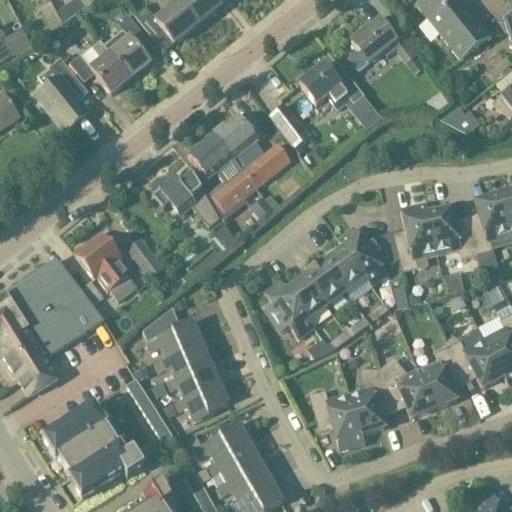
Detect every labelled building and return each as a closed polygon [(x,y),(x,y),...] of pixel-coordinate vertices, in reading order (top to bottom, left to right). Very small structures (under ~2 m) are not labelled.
[(91,0),(76,0),(55,14),(63,28),(78,19),(95,6),(91,0)] [(185,0),(179,6),(198,29),(222,10),(221,10),(231,2),(230,0),(185,0)] [(459,64),(487,42),(489,41),(456,0),(429,0),(417,10),(459,64)] [(53,36),(63,28),(55,14),(51,6),(39,12),(53,36)] [(175,48),(198,29),(179,6),(156,24),(146,10),(134,19),(163,56),(174,48),(175,48)] [(511,15),(503,23),(511,50),(511,15)] [(122,34),(103,49),(131,83),(151,68),(143,57),(153,49),(130,21),(119,30),(122,34)] [(358,75),(384,55),(387,60),(397,52),(408,66),(421,56),(402,32),(392,40),(380,24),(351,47),(357,55),(348,62),(358,75)] [(20,33),(3,43),(13,61),(30,52),(20,33)] [(131,83),(103,49),(99,44),(91,52),(100,64),(90,72),(80,59),(69,68),(83,86),(93,78),(110,99),(131,83)] [(88,97),(61,64),(60,63),(36,82),(46,94),(37,101),(65,136),(89,117),(78,104),(88,97)] [(316,109),(325,102),(335,115),(349,104),(353,109),(363,101),(345,77),(336,84),(324,68),(299,87),(316,109)] [(511,76),(495,90),(504,102),(501,100),(494,109),(509,121),(511,117),(511,76)] [(5,104),(0,107),(0,147),(5,156),(28,140),(5,104)] [(284,109),(268,121),(294,155),(309,142),(284,109)] [(478,129),(468,116),(464,119),(457,112),(442,124),(467,138),(478,129)] [(371,113),(358,124),(365,133),(379,123),(371,113)] [(235,120),(212,138),(255,192),(289,166),(276,149),(245,172),(236,160),(256,145),(235,120)] [(224,217),(255,192),(212,138),(188,158),(207,183),(215,177),(225,190),(211,201),(224,217)] [(191,211),(208,231),(218,223),(190,174),(177,184),(174,181),(158,193),(160,196),(154,201),(162,210),(168,205),(181,219),(191,211)] [(511,195),(498,200),(510,239),(511,238),(511,195)] [(247,208),(259,223),(271,214),(263,204),(259,198),(247,208)] [(480,225),(468,228),(469,231),(476,259),(491,254),(511,247),(511,244),(510,239),(498,200),(474,207),(478,218),(480,225)] [(414,264),(437,259),(425,209),(401,215),(407,242),(395,245),(403,276),(416,272),(414,264)] [(426,209),(425,209),(437,259),(459,254),(461,262),(476,259),(468,228),(456,231),(452,213),(428,218),(426,209)] [(353,233),(338,244),(371,290),(386,279),(377,267),(383,263),(388,269),(398,261),(392,237),(390,234),(374,245),(370,240),(362,245),(353,233)] [(129,278),(119,264),(121,262),(101,237),(75,257),(94,283),(97,281),(107,295),(110,293),(118,305),(135,292),(127,280),(129,278)] [(148,280),(161,270),(139,242),(126,252),(148,280)] [(343,253),(324,266),(346,296),(364,283),(370,290),(371,290),(338,244),(337,245),(343,253)] [(103,325),(57,266),(0,302),(0,325),(8,338),(21,330),(23,334),(25,332),(27,336),(26,337),(44,363),(45,362),(48,361),(65,349),(103,325)] [(324,266),(305,280),(326,310),(346,296),(324,266)] [(499,278),(483,282),(485,290),(501,286),(499,278)] [(280,286),(280,287),(312,332),(313,331),(308,324),(326,310),(305,280),(286,294),(280,286)] [(91,309),(101,301),(89,285),(79,293),(91,309)] [(297,343),(312,332),(280,287),(265,298),(273,310),(265,315),(281,337),(289,331),(297,343)] [(163,305),(172,298),(165,288),(156,295),(163,305)] [(413,298),(407,299),(409,310),(420,308),(419,302),(413,298)] [(376,322),(378,321),(388,314),(383,307),(372,316),(376,322)] [(381,326),(392,319),(388,314),(378,321),(381,326)] [(484,344),(508,389),(511,386),(511,319),(500,326),(504,333),(484,344)] [(369,328),(364,321),(352,330),(357,337),(369,328)] [(0,348),(23,334),(21,330),(8,338),(0,325),(0,348)] [(166,362),(200,347),(190,326),(171,334),(171,335),(157,341),(146,346),(151,356),(161,351),(166,362)] [(57,381),(45,362),(44,363),(26,337),(27,336),(25,332),(23,334),(0,348),(0,357),(28,400),(57,381)] [(344,335),(333,344),(338,351),(349,342),(344,335)] [(330,356),(325,349),(322,344),(306,356),(313,364),(330,356)] [(459,347),(448,353),(461,382),(473,376),(481,392),(502,381),(507,390),(508,389),(484,344),(464,355),(459,347)] [(170,372),(175,382),(209,367),(200,347),(166,362),(155,366),(159,376),(170,372)] [(461,382),(448,353),(436,358),(439,366),(418,375),(433,413),(456,404),(449,387),(461,382)] [(392,364),(379,376),(391,410),(403,406),(410,423),(433,413),(418,375),(405,380),(392,364)] [(209,367),(175,382),(164,387),(168,397),(179,392),(183,402),(218,388),(209,367)] [(361,395),(349,399),(363,448),(364,448),(361,438),(384,432),(379,414),(391,410),(379,376),(370,375),(362,375),(361,395)] [(129,396),(140,390),(136,383),(125,390),(129,396)] [(218,388),(183,402),(173,407),(177,417),(188,412),(194,427),(214,418),(212,415),(227,409),(218,388)] [(133,403),(144,396),(140,390),(129,396),(133,403)] [(137,409),(148,402),(144,396),(133,403),(137,409)] [(339,455),(363,448),(349,399),(326,405),(324,397),(310,401),(319,432),(331,428),(339,455)] [(141,415),(152,409),(148,402),(137,409),(141,415)] [(91,409),(41,441),(49,453),(54,450),(59,458),(54,461),(55,463),(62,459),(68,467),(62,471),(69,481),(67,482),(68,483),(73,480),(79,488),(74,492),(81,504),(123,477),(126,483),(144,471),(133,454),(124,460),(91,409)] [(145,421),(156,415),(152,409),(141,415),(145,421)] [(149,428),(160,421),(156,415),(145,421),(149,428)] [(153,434),(164,427),(160,421),(149,428),(153,434)] [(157,440),(168,434),(164,427),(153,434),(157,440)] [(210,457),(216,467),(248,448),(236,428),(217,439),(218,439),(205,447),(195,453),(200,462),(210,457)] [(172,440),(168,434),(157,440),(161,447),(172,440)] [(194,439),(184,445),(189,454),(199,448),(194,439)] [(248,448),(216,467),(206,472),(211,482),(221,476),(226,486),(259,467),(248,448)] [(232,495),(237,505),(270,487),(259,467),(226,486),(217,492),(222,501),(232,495)] [(187,488),(198,482),(194,475),(183,481),(187,488)] [(190,494),(201,488),(198,482),(187,488),(190,494)] [(270,487),(237,505),(228,511),(271,511),(281,507),(270,487)] [(171,506),(159,488),(142,499),(146,505),(134,511),(162,511),(171,506)] [(194,501),(205,495),(201,488),(190,494),(194,501)] [(198,507),(209,501),(205,495),(194,501),(198,507)] [(500,511),(493,500),(477,510),(478,511),(511,511),(509,508),(502,511),(500,511)] [(200,511),(204,511),(212,507),(209,501),(198,507),(200,511)]
